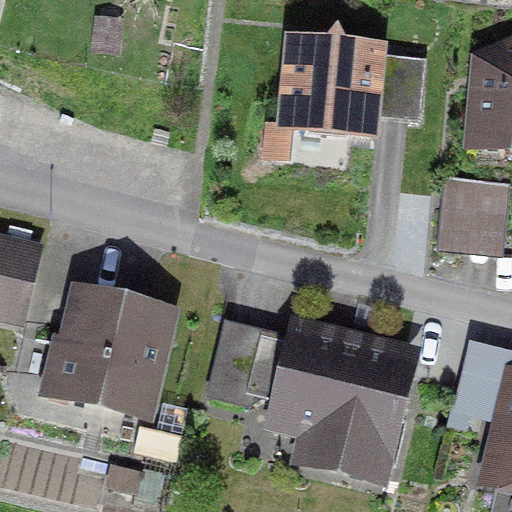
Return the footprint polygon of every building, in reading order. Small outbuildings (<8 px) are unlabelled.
[(375,63),(275,50),(263,145),(363,158),(375,63)] [(511,51),(467,71),(451,160),(511,166),(511,51)] [(419,75),(384,71),(378,127),(414,131),(419,75)] [(502,201),(442,197),(437,267),(497,272),(502,201)] [(34,258),(0,250),(0,334),(15,338),(34,258)] [(164,324),(63,302),(39,411),(140,433),(164,324)] [(372,498),(407,365),(283,334),(256,439),(292,448),(285,475),(372,498)] [(511,388),(501,386),(473,497),(511,506),(511,388)]
